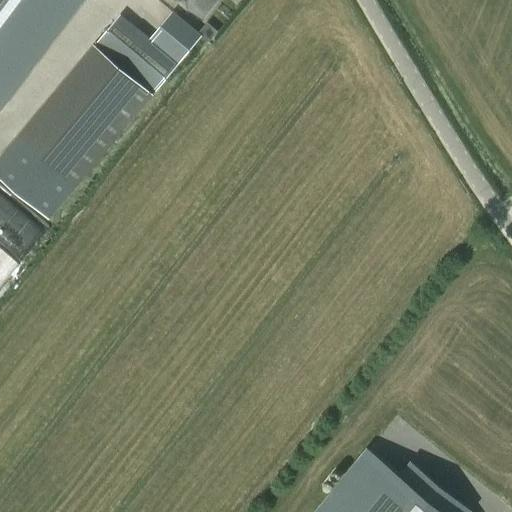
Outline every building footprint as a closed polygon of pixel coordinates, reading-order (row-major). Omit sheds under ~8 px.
[(0,0),(0,35),(26,0),(0,0)] [(182,0),(203,17),(217,0),(182,0)] [(172,12),(149,39),(179,64),(201,37),(172,12)] [(149,39),(120,15),(97,43),(102,47),(156,92),(179,64),(149,39)] [(18,138),(0,159),(0,177),(50,219),(77,186),(18,138)] [(0,187),(0,284),(19,260),(20,261),(48,226),(0,187)] [(367,446),(313,511),(470,511),(473,509),(411,459),(400,473),(371,448),(367,446)]
